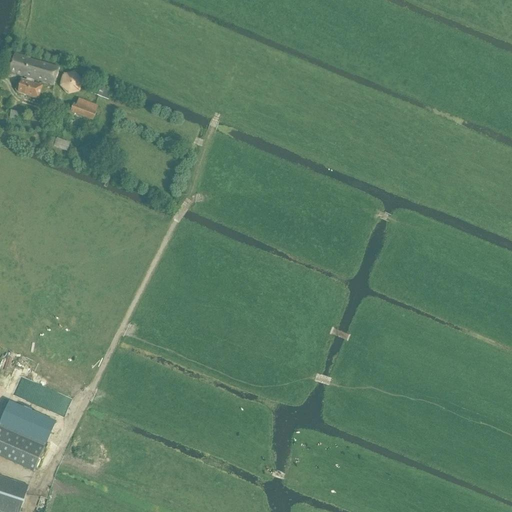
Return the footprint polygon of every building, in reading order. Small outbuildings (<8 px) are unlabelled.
[(54,85),(59,68),(30,59),(30,58),(15,53),(9,72),(26,78),(26,80),(21,79),(18,80),(15,89),(15,90),(17,92),(38,98),(42,85),(33,82),(33,80),(54,85)] [(89,85),(86,92),(93,95),(106,100),(109,92),(96,87),(89,85)] [(74,106),(71,114),(93,122),(98,107),(79,100),(76,107),(74,106)] [(17,120),(19,113),(11,112),(10,119),(17,120)] [(57,139),(54,147),(66,152),(70,144),(57,139)] [(10,402),(0,424),(46,445),(56,423),(10,402)] [(0,428),(0,455),(7,458),(6,460),(34,473),(44,448),(0,428)] [(0,510),(6,511),(20,511),(28,485),(0,476),(0,510)]
